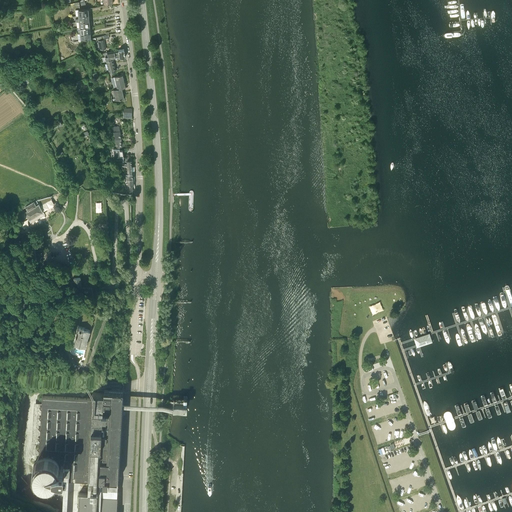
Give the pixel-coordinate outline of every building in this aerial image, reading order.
[(104,40),(98,42),(98,43),(96,43),(98,50),(99,50),(105,49),(104,40)] [(111,52),(112,57),(115,56),(116,59),(125,57),(124,49),(118,50),(119,50),(114,51),(111,52)] [(112,57),(111,52),(107,53),(108,57),(105,58),(109,74),(116,72),(112,57)] [(117,89),(122,89),(126,88),(123,75),(120,76),(114,77),(117,89)] [(122,89),(117,89),(113,90),(116,101),(124,99),(122,89)] [(125,119),(132,119),(131,109),(123,110),(125,119)] [(116,148),(117,148),(124,147),(124,144),(121,144),(121,139),(118,125),(112,126),(112,127),(111,127),(113,133),(114,133),(115,140),(116,148)] [(117,148),(116,148),(111,149),(112,161),(124,160),(122,148),(117,149),(117,148)] [(50,196),(34,201),(22,206),(24,208),(16,212),(18,216),(19,216),(25,212),(30,219),(43,211),(40,206),(52,199),(50,196)] [(46,215),(43,211),(30,219),(27,220),(30,224),(46,215)] [(14,242),(22,238),(18,232),(11,236),(14,242)] [(63,280),(61,285),(82,288),(81,277),(74,278),(75,283),(63,280)] [(78,335),(76,343),(85,345),(88,331),(83,330),(84,329),(79,328),(77,335),(78,335)] [(416,340),(419,347),(426,344),(426,342),(430,341),(428,336),(416,340)] [(49,346),(55,344),(53,338),(46,340),(49,346)] [(92,393),(92,398),(89,481),(88,493),(118,495),(123,391),(114,391),(114,390),(104,390),(104,393),(92,393)] [(63,478),(89,481),(92,398),(42,396),(42,397),(39,397),(39,400),(42,400),(40,442),(42,446),(41,451),(38,457),(33,464),(33,471),(39,481),(48,484),(57,481),(63,478)] [(444,414),(444,415),(448,427),(449,428),(451,429),(453,429),(454,428),(455,426),(456,424),(451,412),(449,411),(448,411),(446,411),(445,412),(444,413),(444,414)] [(36,500),(39,497),(21,477),(18,479),(36,500)] [(88,493),(79,493),(77,511),(116,511),(118,495),(88,493)]
